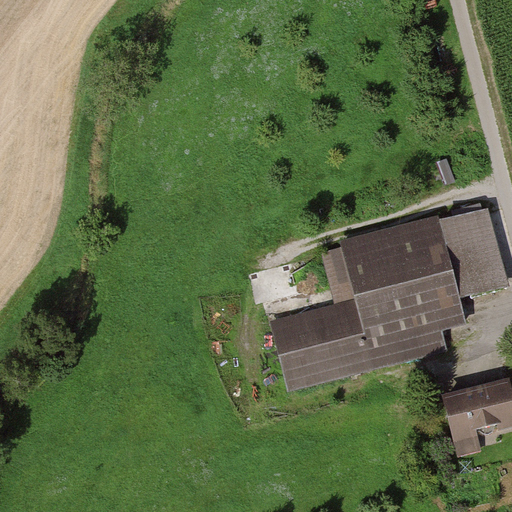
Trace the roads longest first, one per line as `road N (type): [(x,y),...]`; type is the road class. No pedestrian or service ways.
road 1 (unknown): [(508,191),(352,241),(296,282)]
road 2 (residential): [(460,0),(511,206)]
